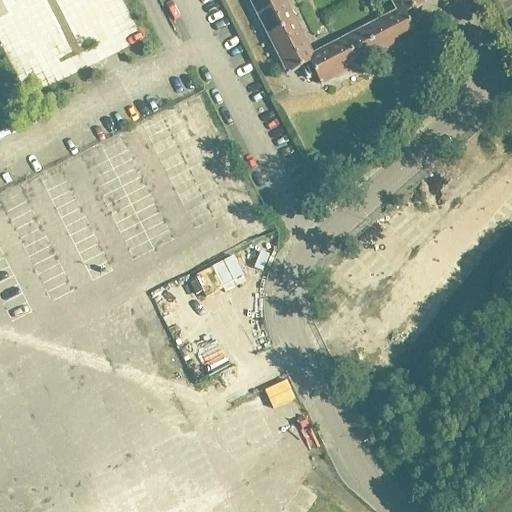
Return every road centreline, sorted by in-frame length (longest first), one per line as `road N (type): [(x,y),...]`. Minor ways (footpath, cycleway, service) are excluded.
road 1 (unclassified): [(305,248),(465,109),(481,79),(457,0)]
road 2 (unclassified): [(404,511),(351,447),(296,328),(285,291),(305,248)]
road 3 (unclassified): [(0,151),(207,44)]
road 4 (unclassified): [(305,248),(207,44)]
